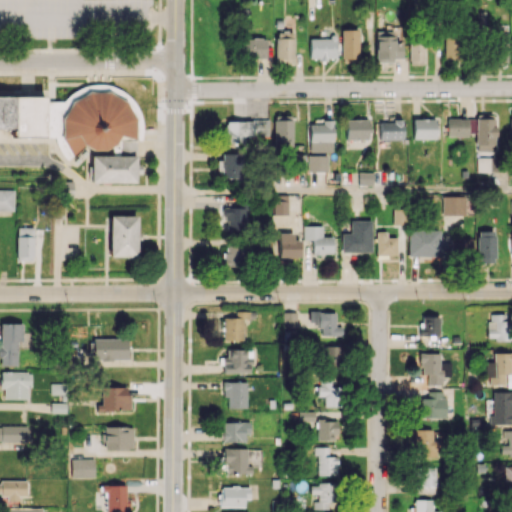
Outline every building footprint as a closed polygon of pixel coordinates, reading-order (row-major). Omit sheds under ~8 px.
[(357,29),(341,30),(341,61),(358,61),(357,29)] [(293,62),(292,31),(275,32),(275,63),(293,62)] [(393,31),(374,31),(375,62),(393,62),(393,58),(401,58),(401,42),(393,42),(393,31)] [(507,61),(507,35),(493,35),(493,61),(507,61)] [(309,38),(309,59),(335,59),(335,37),(309,38)] [(241,38),(241,56),(266,57),(266,39),(241,38)] [(442,63),(458,63),(458,38),(443,38),(442,63)] [(422,43),(409,43),(408,64),(422,64),(422,43)] [(0,96),(0,128),(12,128),(12,137),(55,137),(55,142),(64,158),(81,149),(105,149),(116,143),(116,137),(133,137),(134,136),(134,123),(119,94),(107,94),(107,85),(88,85),(57,101),(45,101),(43,96),(0,96)] [(292,146),(291,115),(272,115),(274,147),(292,146)] [(412,118),(412,139),(434,138),(434,118),(412,118)] [(467,136),(467,118),(446,118),(446,136),(467,136)] [(475,118),(475,148),(494,148),(495,118),(475,118)] [(310,141),(332,141),(332,119),(310,119),(310,141)] [(345,119),(345,148),(368,147),(367,119),(345,119)] [(244,142),(243,137),(269,137),(269,120),(223,121),(223,143),(244,142)] [(401,120),(378,121),(378,140),(402,139),(401,120)] [(219,177),(241,177),(241,154),(219,153),(219,177)] [(303,170),(303,154),(294,154),(293,170),(303,170)] [(90,182),(135,182),(135,156),(90,155),(90,182)] [(307,171),(327,171),(327,155),(307,155),(307,171)] [(476,171),(497,172),(497,158),(477,157),(476,171)] [(371,172),(357,172),(357,184),(371,185),(371,172)] [(60,197),(72,197),(72,181),(60,181),(60,197)] [(0,210),(13,211),(13,190),(0,189),(0,210)] [(286,214),(287,195),(273,194),(272,214),(286,214)] [(464,196),(442,196),(441,215),(464,215),(464,196)] [(223,205),(222,224),(244,224),(244,205),(223,205)] [(392,224),(405,224),(405,207),(392,208),(392,224)] [(135,215),(108,216),(109,256),(136,256),(135,215)] [(371,220),(349,220),(349,233),(341,233),(341,252),(370,252),(371,220)] [(332,236),(321,236),(321,225),(302,225),(302,239),(311,239),(311,253),(331,253),(332,236)] [(32,227),(15,227),(15,260),(32,260),(32,227)] [(439,230),(408,229),(408,256),(439,256),(439,230)] [(395,237),(386,237),(386,231),(375,231),(376,256),(396,256),(395,237)] [(495,231),(477,231),(477,262),(495,262),(495,231)] [(299,256),(299,239),(292,240),(292,232),(278,233),(278,257),(299,256)] [(470,256),(471,239),(443,238),(442,255),(470,256)] [(222,266),(242,267),(243,245),(223,245),(222,266)] [(249,311),(234,311),(234,317),(222,317),(222,340),(242,340),(242,318),(249,318),(249,311)] [(296,312),(282,311),(281,328),(295,328),(296,312)] [(342,336),(342,326),(335,326),(335,311),(308,312),(308,325),(320,324),(320,337),(342,336)] [(508,339),(509,314),(487,313),(487,339),(508,339)] [(419,336),(439,335),(438,315),(418,316),(419,336)] [(22,323),(0,322),(0,365),(16,366),(17,343),(22,343),(22,323)] [(126,337),(93,337),(93,360),(127,360),(126,337)] [(341,367),(341,346),(323,345),(323,366),(341,367)] [(250,373),(251,349),(226,349),(226,361),(223,361),(223,373),(250,373)] [(492,353),(493,361),(486,361),(486,385),(507,384),(507,387),(511,386),(511,374),(509,374),(509,361),(511,361),(511,352),(492,353)] [(426,384),(441,384),(442,376),(450,376),(450,362),(438,362),(438,353),(420,353),(419,374),(427,374),(426,384)] [(0,371),(0,387),(3,388),(3,399),(27,399),(27,385),(30,386),(31,372),(0,371)] [(246,408),(246,381),(222,382),(222,397),(226,397),(227,408),(246,408)] [(125,387),(101,386),(101,404),(96,404),(96,411),(129,411),(130,394),(125,394),(125,387)] [(444,391),(427,391),(427,398),(419,398),(419,418),(444,418),(444,391)] [(511,391),(491,392),(492,416),(488,416),(488,425),(511,424),(511,391)] [(336,418),(316,419),(316,441),(336,440),(336,418)] [(249,422),(221,421),(221,442),(243,442),(243,434),(249,434),(249,422)] [(27,425),(0,424),(0,442),(26,443),(27,425)] [(132,426),(103,426),(102,449),(132,449),(132,426)] [(413,429),(414,458),(437,457),(437,428),(413,429)] [(511,429),(504,430),(504,444),(499,445),(500,456),(511,455),(511,429)] [(337,475),(337,456),(328,456),(328,447),(313,446),(313,455),(317,455),(316,475),(337,475)] [(250,474),(250,466),(246,466),(246,448),(225,448),(224,473),(250,474)] [(70,477),(93,477),(93,459),(70,459),(70,477)] [(511,465),(503,466),(503,481),(511,481),(511,494),(511,493),(511,465)] [(434,493),(434,467),(415,467),(415,493),(434,493)] [(6,500),(24,501),(25,480),(0,479),(0,495),(6,496),(6,500)] [(314,509),(333,509),(332,483),(309,483),(310,494),(314,494),(314,509)] [(101,493),(105,492),(105,511),(126,511),(125,484),(100,485),(101,493)] [(248,486),(218,487),(218,507),(243,507),(243,499),(248,499),(248,486)] [(437,511),(438,510),(433,510),(433,499),(413,499),(412,511),(437,511)]
